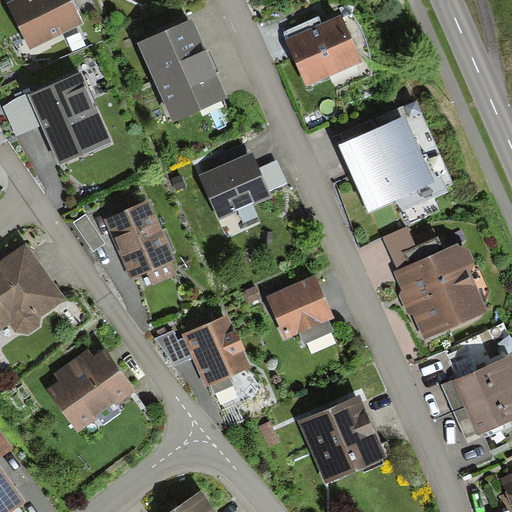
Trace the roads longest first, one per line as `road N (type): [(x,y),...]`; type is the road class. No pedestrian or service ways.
road 1 (residential): [(455,511),(230,0)]
road 2 (residential): [(201,429),(0,149)]
road 3 (secondary): [(444,0),(511,149)]
road 4 (residential): [(201,429),(95,511)]
